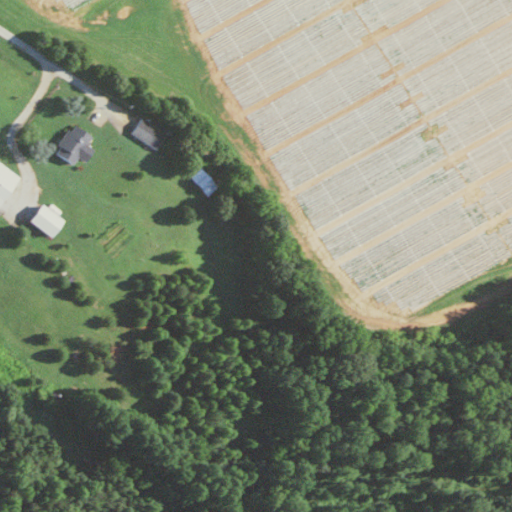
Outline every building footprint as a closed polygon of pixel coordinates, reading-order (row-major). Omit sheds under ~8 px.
[(124,133),(150,147),(159,129),(133,116),(124,133)] [(81,142),(86,135),(67,122),(48,150),(66,163),(72,155),(79,160),(88,147),(81,142)] [(0,193),(12,173),(0,165),(0,193)] [(214,183),(196,166),(186,177),(203,194),(214,183)] [(56,216),(32,202),(22,220),(45,234),(56,216)]
